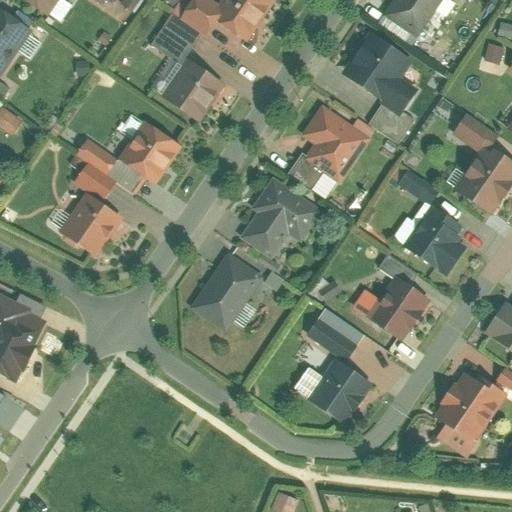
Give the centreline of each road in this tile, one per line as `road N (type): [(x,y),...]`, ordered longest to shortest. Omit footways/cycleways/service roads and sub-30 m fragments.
road 1 (residential): [(511,244),(387,429),(364,446),(323,454),(278,440),(118,324)]
road 2 (residential): [(118,324),(341,0)]
road 3 (residential): [(0,497),(118,324)]
road 4 (residential): [(0,251),(118,324)]
